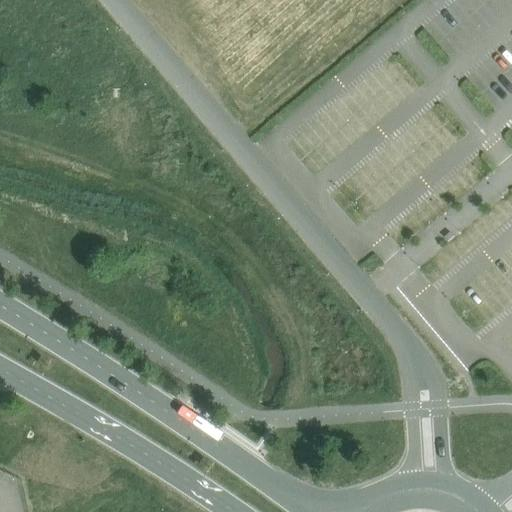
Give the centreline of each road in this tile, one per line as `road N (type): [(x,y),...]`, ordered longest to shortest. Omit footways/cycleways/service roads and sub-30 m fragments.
road 1 (tertiary): [(411,348),(116,0)]
road 2 (tertiary): [(275,484),(0,304)]
road 3 (tertiary): [(0,370),(233,511)]
road 4 (tertiary): [(417,480),(341,499),(275,484)]
road 5 (tertiary): [(446,482),(439,385),(411,348)]
road 6 (tertiary): [(411,348),(417,480)]
